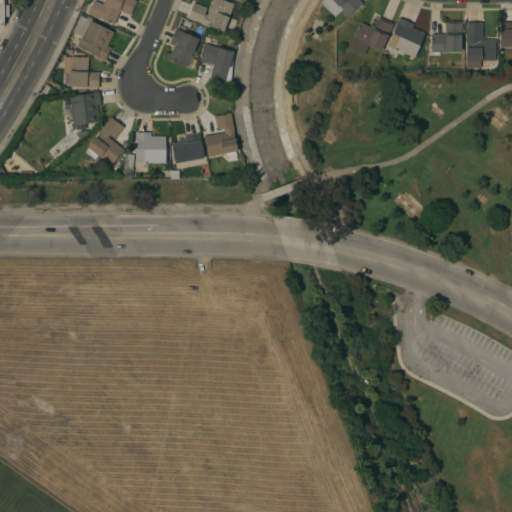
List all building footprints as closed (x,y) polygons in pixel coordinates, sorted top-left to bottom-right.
[(0,0),(3,0),(3,5),(8,5),(8,16),(3,16),(3,24),(0,24),(0,0)] [(130,15),(119,11),(114,24),(98,18),(87,14),(93,0),(102,4),(103,0),(133,0),(136,1),(130,15)] [(224,0),(233,3),(222,32),(185,17),(191,2),(206,8),(204,14),(207,15),(212,0),(224,0)] [(359,0),(361,2),(347,17),(340,10),(334,17),(320,3),(323,0),(359,0)] [(106,46),(111,48),(104,61),(90,54),(90,53),(76,46),(81,37),(72,32),(79,16),(89,21),(90,20),(113,32),(106,46)] [(392,23),(380,51),(367,46),(364,54),(349,48),(360,22),(369,27),(370,24),(374,26),(378,17),(392,23)] [(412,24),(410,27),(424,33),(413,58),(398,51),(394,60),(383,55),(394,31),(392,30),(398,17),(412,24)] [(228,18),(234,21),(230,32),(224,29),(228,18)] [(182,25),(184,20),(191,23),(189,28),(182,25)] [(460,22),(460,52),(439,52),(439,55),(431,55),(431,34),(444,34),(444,22),(460,22)] [(481,40),(495,40),(495,60),(480,60),(480,68),(465,67),(466,42),(465,42),(465,22),(481,23),(481,40)] [(511,47),(499,47),(499,29),(501,29),(500,22),(511,22),(511,47)] [(193,69),(165,57),(167,53),(170,54),(173,46),(168,44),(174,29),(181,32),(181,31),(187,34),(188,31),(197,35),(196,38),(198,39),(190,57),(197,60),(193,69)] [(212,67),(209,66),(209,64),(199,61),(203,44),(217,48),(217,46),(232,51),(224,81),(209,77),(212,67)] [(63,56),(88,57),(87,72),(99,73),(98,88),(68,86),(69,69),(63,69),(63,56)] [(40,92),(45,84),(51,88),(46,95),(40,92)] [(100,106),(96,107),(98,122),(72,125),(68,95),(98,91),(100,106)] [(203,136),(223,133),(222,128),(216,129),(213,116),(229,113),(233,137),(236,150),(235,151),(236,160),(226,161),(225,153),(207,157),(203,136)] [(114,139),(109,135),(107,137),(123,149),(110,166),(97,156),(94,160),(84,152),(87,148),(87,147),(95,137),(98,133),(97,133),(109,117),(123,127),(114,139)] [(150,133),(150,136),(165,136),(164,163),(135,162),(135,139),(134,139),(134,132),(150,133)] [(178,142),(178,140),(184,139),(183,136),(198,133),(203,158),(201,158),(202,163),(194,165),(193,159),(187,160),(188,161),(174,163),(171,144),(178,142)] [(126,154),(133,155),(132,169),(133,169),(131,178),(120,178),(126,154)] [(48,424),(54,429),(36,455),(30,451),(48,424)]
